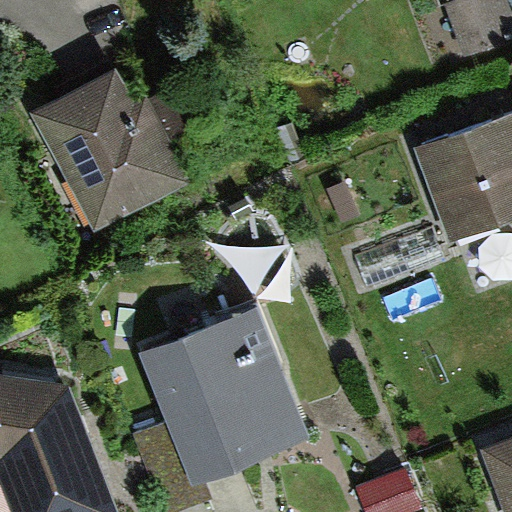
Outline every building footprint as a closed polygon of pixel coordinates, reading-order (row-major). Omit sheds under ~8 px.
[(506,32),(496,0),(477,0),(445,10),(457,47),(506,32)] [(97,215),(179,178),(129,70),(47,107),(97,215)] [(511,123),(426,151),(451,230),(511,210),(511,123)] [(197,476),(302,436),(255,317),(150,357),(197,476)] [(17,511),(107,511),(108,511),(64,380),(0,379),(0,461),(1,462),(17,511)] [(511,511),(511,442),(489,450),(510,511),(511,511)] [(365,511),(377,511),(412,499),(404,477),(359,494),(365,511)]
